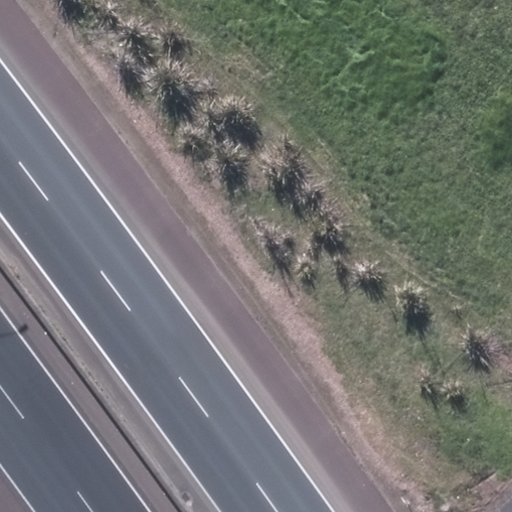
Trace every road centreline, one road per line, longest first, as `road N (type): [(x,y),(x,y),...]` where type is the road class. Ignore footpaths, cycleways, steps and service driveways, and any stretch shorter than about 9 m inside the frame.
road 1 (motorway): [(0,165),(255,511)]
road 2 (motorway): [(84,511),(0,401)]
